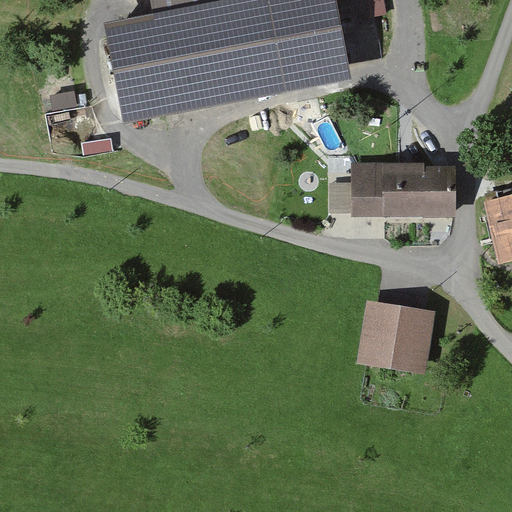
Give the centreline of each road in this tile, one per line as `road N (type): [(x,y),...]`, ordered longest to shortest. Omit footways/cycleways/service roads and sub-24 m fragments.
road 1 (residential): [(474,295),(432,262),(87,170),(0,163)]
road 2 (unclassified): [(474,295),(466,153),(511,25)]
